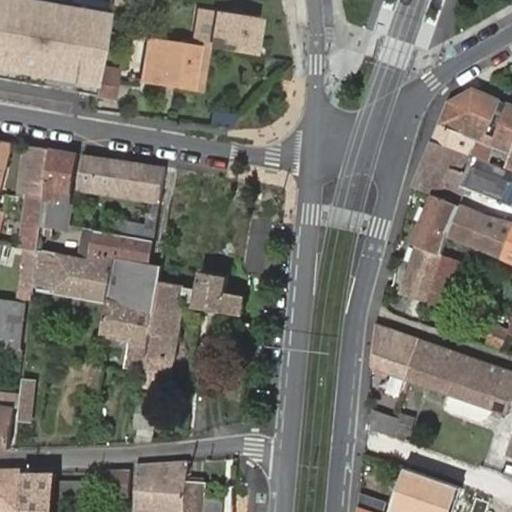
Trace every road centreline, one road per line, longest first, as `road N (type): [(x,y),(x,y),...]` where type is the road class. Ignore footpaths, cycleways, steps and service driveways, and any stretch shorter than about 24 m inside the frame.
road 1 (residential): [(334,511),(349,353),(396,158)]
road 2 (residential): [(313,157),(286,477)]
road 3 (residential): [(313,157),(272,159),(0,112)]
road 4 (residential): [(0,459),(237,443),(271,456),(286,477)]
road 5 (residential): [(396,158),(425,89),(511,34)]
road 6 (residential): [(314,0),(313,157)]
